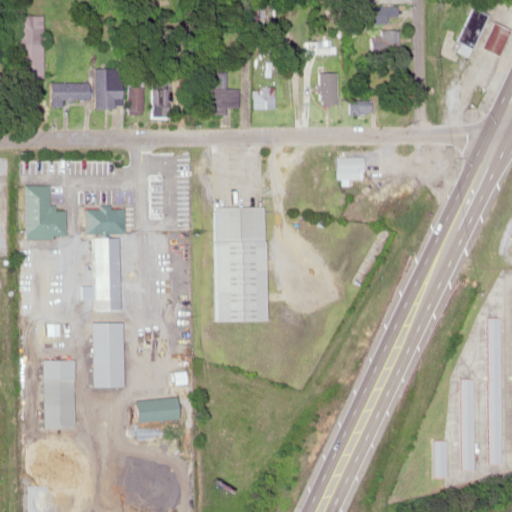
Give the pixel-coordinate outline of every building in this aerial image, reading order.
[(357,22),(383,22),(383,13),(392,13),(392,5),(357,5),(357,22)] [(451,49),(467,56),(487,13),(471,6),(451,49)] [(13,15),(13,78),(39,78),(39,15),(13,15)] [(369,49),(397,49),(397,29),(369,29),(369,49)] [(90,107),(117,108),(117,68),(91,68),(90,107)] [(197,113),(222,114),(222,106),(235,106),(235,86),(222,86),(222,72),(214,72),(214,79),(198,79),(197,113)] [(165,116),(165,79),(149,79),(149,116),(165,116)] [(124,111),(140,111),(140,81),(124,81),(124,111)] [(58,106),(58,99),(83,99),(83,82),(45,82),(45,106),(58,106)] [(270,107),(270,86),(248,86),(248,107),(270,107)] [(345,98),(345,113),(367,113),(367,98),(345,98)] [(333,177),(360,177),(360,155),(333,155),(333,177)] [(419,189),(409,172),(364,198),(375,215),(419,189)] [(22,237),(63,237),(63,209),(47,209),(47,184),(22,184),(22,237)] [(260,320),(259,205),(210,205),(210,320),(260,320)] [(83,231),(120,231),(120,209),(83,209),(83,231)] [(39,427),(69,426),(69,359),(38,359),(39,427)] [(129,398),(129,420),(171,420),(171,397),(129,398)] [(181,450),(176,433),(137,445),(142,461),(181,450)]
